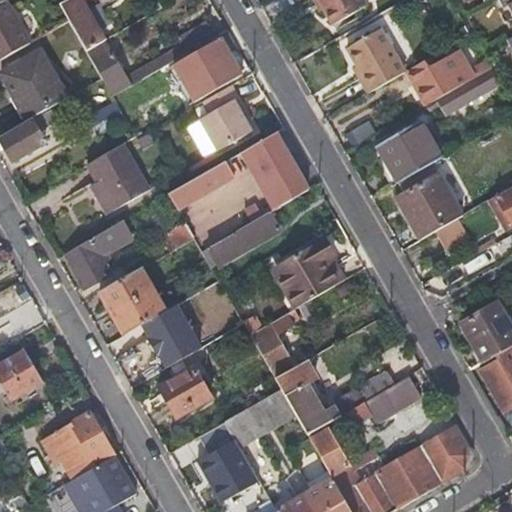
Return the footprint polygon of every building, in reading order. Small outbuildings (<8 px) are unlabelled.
[(70,0),(61,6),(69,19),(87,51),(105,40),(85,4),(92,0),(70,0)] [(313,0),(320,13),(325,10),(319,0),(313,0)] [(365,0),(319,0),(325,10),(334,26),(370,7),(365,0)] [(511,0),(500,0),(503,6),(508,3),(511,11),(511,0)] [(0,57),(26,42),(2,2),(0,3),(0,57)] [(113,95),(215,36),(206,20),(178,36),(183,43),(131,72),(110,37),(105,40),(87,51),(102,77),(113,95)] [(358,79),(367,94),(400,73),(406,70),(383,28),(347,48),(356,66),(362,76),(358,79)] [(484,74),(494,69),(476,33),(468,37),(466,39),(473,52),(484,74)] [(204,69),(215,89),(242,74),(221,38),(187,58),(197,73),(204,69)] [(44,106),(64,95),(37,48),(0,69),(0,78),(22,118),(44,106)] [(430,68),(445,96),(473,80),(462,58),(467,55),(464,49),(430,68)] [(473,80),(484,74),(473,52),(467,55),(462,58),(473,80)] [(445,96),(430,68),(425,59),(406,70),(400,73),(421,110),(428,106),(445,96)] [(362,76),(356,66),(352,69),(358,79),(362,76)] [(445,96),(428,106),(432,112),(441,106),(448,116),(502,86),(494,69),(484,74),(473,80),(445,96)] [(240,94),(234,84),(203,101),(210,114),(202,119),(220,150),(253,130),(245,115),(234,98),(240,94)] [(234,98),(245,115),(250,111),(240,94),(234,98)] [(126,117),(115,100),(88,116),(98,132),(126,117)] [(22,118),(0,131),(0,145),(8,160),(41,141),(31,123),(35,121),(42,123),(50,118),(44,106),(22,118)] [(378,146),(399,183),(442,159),(420,122),(378,146)] [(280,205),(309,189),(276,131),(246,148),(249,153),(280,205)] [(122,144),(84,166),(93,181),(112,213),(150,191),(122,144)] [(249,153),(246,148),(232,156),(236,161),(249,153)] [(224,161),(182,185),(169,193),(178,209),(185,204),(234,176),(224,161)] [(398,198),(422,239),(434,232),(458,219),(463,216),(440,174),(398,198)] [(106,216),(112,213),(93,181),(87,184),(106,216)] [(511,188),(487,202),(497,218),(506,213),(511,223),(511,188)] [(195,222),(185,204),(178,209),(186,224),(194,237),(202,250),(210,247),(234,232),(219,208),(195,222)] [(234,232),(210,247),(220,264),(271,234),(268,229),(277,224),(270,211),(234,232)] [(504,232),(511,227),(511,223),(506,213),(497,218),(504,232)] [(131,226),(126,219),(118,224),(123,231),(131,226)] [(458,219),(434,232),(445,251),(469,238),(458,219)] [(118,224),(62,257),(81,291),(106,277),(100,265),(96,258),(102,255),(127,240),(123,231),(118,224)] [(194,237),(186,224),(165,236),(173,249),(194,237)] [(276,276),(296,310),(337,285),(323,260),(332,255),(334,254),(325,239),(294,257),(298,263),(276,276)] [(96,258),(100,265),(106,261),(102,255),(96,258)] [(337,285),(346,280),(332,255),(323,260),(337,285)] [(272,270),(276,276),(298,263),(294,257),(272,270)] [(135,268),(94,292),(118,335),(145,320),(159,311),(135,268)] [(281,302),(266,275),(244,288),(260,314),(281,302)] [(239,291),(229,296),(232,303),(241,316),(250,311),(239,291)] [(120,336),(143,378),(168,364),(149,328),(169,316),(176,327),(196,316),(186,296),(159,311),(145,320),(146,322),(120,336)] [(241,316),(232,303),(217,312),(229,333),(245,324),(241,316)] [(461,323),(483,362),(497,354),(511,346),(511,327),(498,303),(461,323)] [(296,310),(252,336),(277,380),(299,367),(291,353),(288,355),(276,334),(301,319),(296,310)] [(0,345),(12,340),(0,317),(0,345)] [(511,346),(497,354),(501,361),(483,371),(505,410),(511,406),(511,346)] [(202,348),(180,360),(184,368),(207,355),(202,348)] [(39,383),(20,350),(0,361),(0,391),(6,403),(39,383)] [(316,378),(307,362),(299,367),(277,380),(283,390),(297,416),(309,435),(328,424),(330,422),(339,417),(333,409),(325,413),(307,383),(316,378)] [(173,418),(207,398),(189,367),(154,387),(173,418)] [(344,402),(349,411),(396,384),(388,371),(342,398),(344,402)] [(421,395),(410,375),(396,384),(349,411),(339,417),(330,422),(337,433),(354,422),(355,424),(372,414),(376,421),(421,395)] [(297,416),(283,390),(227,422),(233,433),(241,448),(297,416)] [(333,409),(339,417),(349,411),(344,402),(333,409)] [(90,467),(113,454),(87,410),(33,441),(42,459),(75,441),(90,467)] [(227,422),(189,444),(195,456),(212,448),(217,441),(233,433),(227,422)] [(334,479),(353,511),(392,511),(397,510),(399,511),(439,488),(416,449),(361,480),(328,424),(309,435),(334,479)] [(450,425),(425,439),(426,444),(452,428),(450,425)] [(426,444),(416,449),(439,488),(461,474),(469,456),(452,428),(426,444)] [(252,485),(228,444),(211,453),(225,477),(208,487),(218,504),(252,485)] [(109,511),(108,508),(115,504),(135,492),(113,454),(90,467),(64,484),(68,492),(79,511),(109,511)] [(353,511),(334,479),(317,489),(315,485),(309,489),(311,493),(300,499),(298,495),(292,499),(294,503),(277,511),(353,511)] [(0,480),(0,501),(6,511),(19,511),(30,506),(20,489),(8,495),(0,480)] [(277,511),(272,501),(261,507),(263,511),(277,511)]
